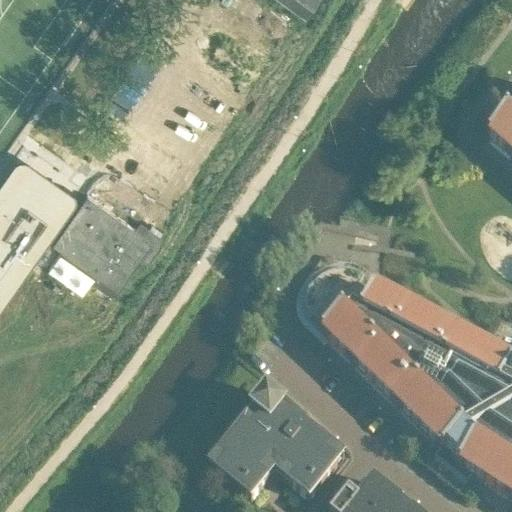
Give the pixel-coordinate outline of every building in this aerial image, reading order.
[(511,101),(508,110),(511,112),(511,125),(506,120),(487,142),(511,163),(511,101)] [(0,310),(76,203),(77,202),(77,201),(77,200),(77,198),(76,195),(74,193),(64,185),(61,188),(33,168),(32,168),(31,168),(30,167),(28,167),(27,167),(26,168),(25,168),(23,170),(22,171),(0,202),(0,310)] [(483,354),(360,288),(364,280),(361,278),(358,276),(352,273),(348,272),(344,272),(339,272),(331,274),(325,277),(321,279),(318,281),(317,283),(315,284),(310,289),(309,291),(306,296),(304,300),(303,306),(303,309),(303,315),(305,321),(306,323),(309,327),(322,339),(440,453),(434,460),(467,486),(472,478),(484,486),(511,504),(511,369),(511,368),(511,353),(492,343),(489,341),(483,354)] [(210,470),(251,503),(268,482),(274,475),(288,486),(309,502),(342,461),(343,462),(343,461),(315,438),(315,437),(301,426),(299,425),(282,411),(284,410),(265,395),(251,414),(252,415),(230,443),(208,470),(209,471),(210,470)] [(407,511),(400,506),(373,484),(368,490),(357,503),(348,495),(341,504),(334,511),(407,511)]
